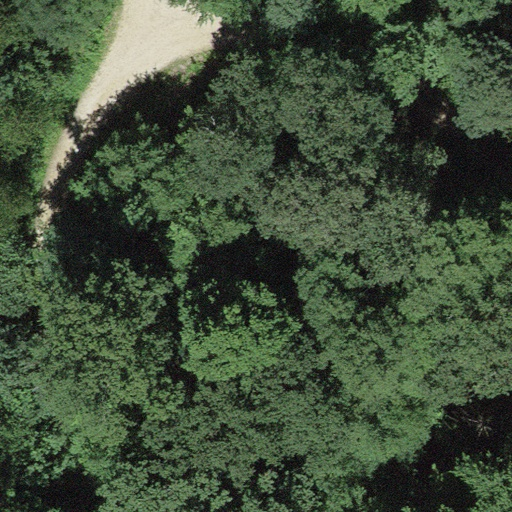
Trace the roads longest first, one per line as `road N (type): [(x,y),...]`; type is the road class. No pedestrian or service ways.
road 1 (track): [(147,30),(102,83),(35,219),(62,404),(92,511)]
road 2 (track): [(147,30),(303,32),(487,139),(511,167)]
